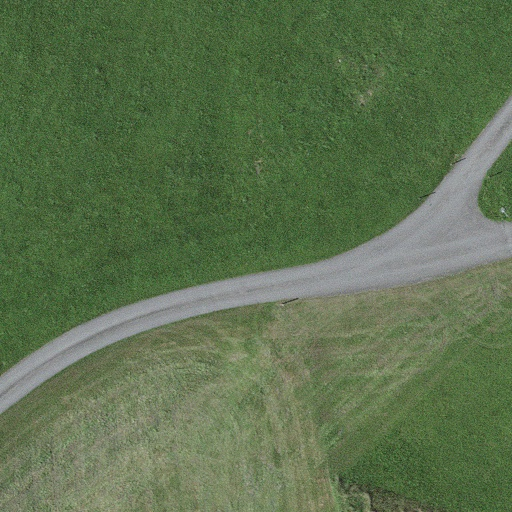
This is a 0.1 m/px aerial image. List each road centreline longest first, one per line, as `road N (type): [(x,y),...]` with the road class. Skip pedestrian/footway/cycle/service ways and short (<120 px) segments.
road 1 (track): [(511,243),(411,268),(231,291),(75,347),(0,404)]
road 2 (track): [(411,268),(435,219),(511,121)]
